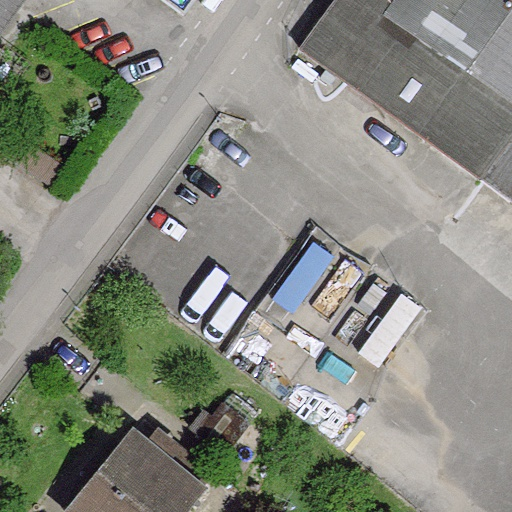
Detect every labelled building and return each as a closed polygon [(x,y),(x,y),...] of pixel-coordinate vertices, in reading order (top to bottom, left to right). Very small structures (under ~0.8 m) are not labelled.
[(0,0),(0,28),(18,0),(0,0)] [(169,0),(184,11),(192,0),(169,0)] [(511,0),(336,0),(300,49),(511,201),(511,0)] [(247,424),(223,404),(198,435),(223,455),(247,424)] [(146,443),(133,432),(66,511),(178,511),(182,511),(201,488),(167,460),(177,448),(156,431),(146,443)]
